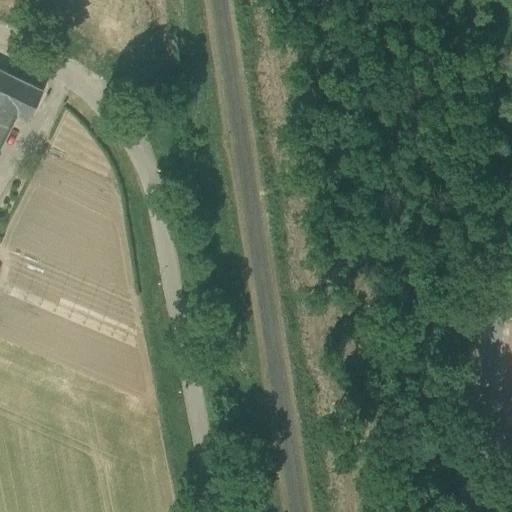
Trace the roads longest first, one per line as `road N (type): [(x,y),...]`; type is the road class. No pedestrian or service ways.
road 1 (unclassified): [(215,511),(159,217),(137,142),(104,99),(58,63),(0,35)]
road 2 (unclassified): [(471,511),(511,246)]
